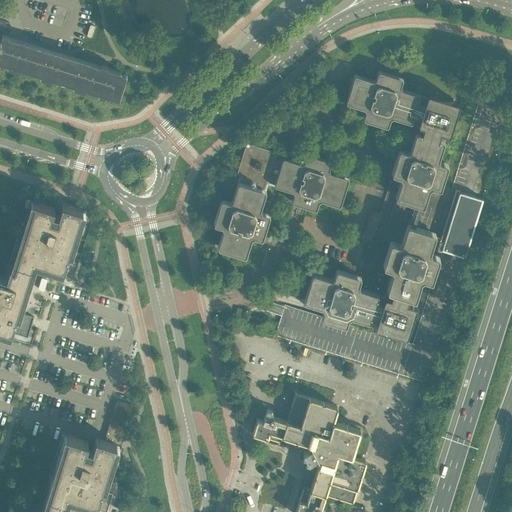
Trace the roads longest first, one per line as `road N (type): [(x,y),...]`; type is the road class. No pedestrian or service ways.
road 1 (primary): [(511,274),(437,511)]
road 2 (tertiary): [(166,165),(239,91),(338,19)]
road 3 (tertiary): [(310,0),(146,145)]
road 4 (primary): [(473,511),(511,395)]
